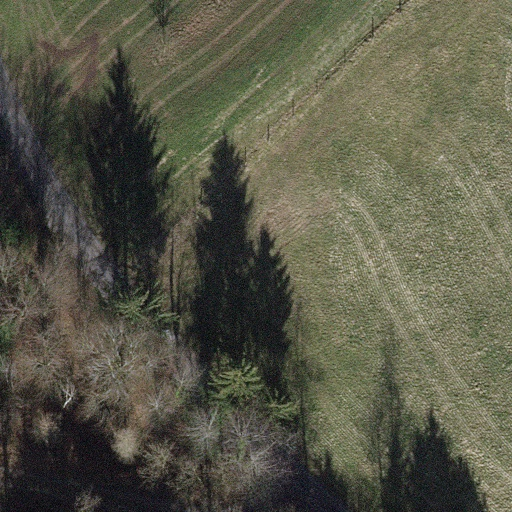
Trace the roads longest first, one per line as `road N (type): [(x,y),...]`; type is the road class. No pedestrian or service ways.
road 1 (track): [(323,511),(102,274),(0,39)]
road 2 (track): [(0,471),(185,511)]
